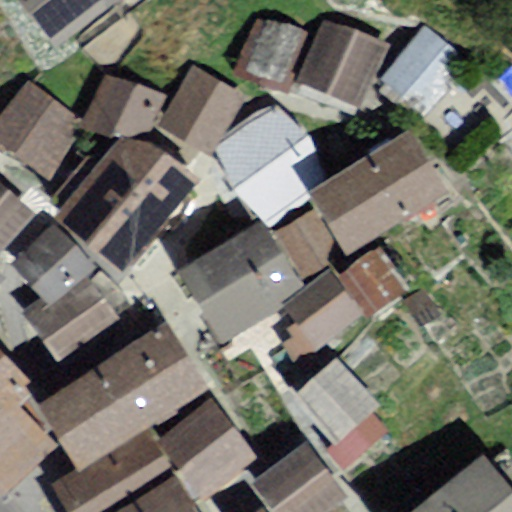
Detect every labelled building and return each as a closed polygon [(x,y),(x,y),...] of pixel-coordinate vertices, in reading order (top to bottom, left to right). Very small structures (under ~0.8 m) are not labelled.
[(118,0),(23,0),(65,47),(118,0)] [(304,36),(256,18),(236,73),(284,90),(304,36)] [(384,50),(326,24),(298,86),(356,112),(384,50)] [(464,61),(421,32),(383,88),(427,117),(464,61)] [(240,96),(191,71),(160,130),(209,155),(240,96)] [(162,93),(104,72),(82,119),(111,131),(152,126),(162,93)] [(32,77),(0,112),(0,135),(50,181),(74,119),(32,77)] [(310,141),(274,113),(218,154),(239,197),(270,232),(325,191),(310,141)] [(123,132),(57,210),(124,264),(199,175),(151,138),(123,132)] [(417,137),(319,201),(358,260),(456,195),(417,137)] [(0,187),(0,251),(32,214),(0,187)] [(264,226),(183,277),(225,343),(306,292),(264,226)] [(93,268),(45,228),(11,268),(41,297),(20,317),(65,368),(121,315),(81,282),(93,268)] [(345,267),(368,314),(407,294),(384,248),(345,267)] [(325,278),(283,314),(321,359),(363,323),(325,278)] [(163,328),(47,412),(90,477),(61,496),(71,511),(196,511),(151,447),(213,398),(163,328)] [(0,347),(0,482),(44,440),(9,404),(32,381),(0,347)] [(384,413),(338,367),(298,406),(344,453),(384,413)] [(261,466),(215,407),(162,449),(208,507),(261,466)] [(312,450),(260,487),(278,511),(340,511),(351,505),(312,450)] [(511,511),(511,494),(487,467),(437,511),(511,511)]
